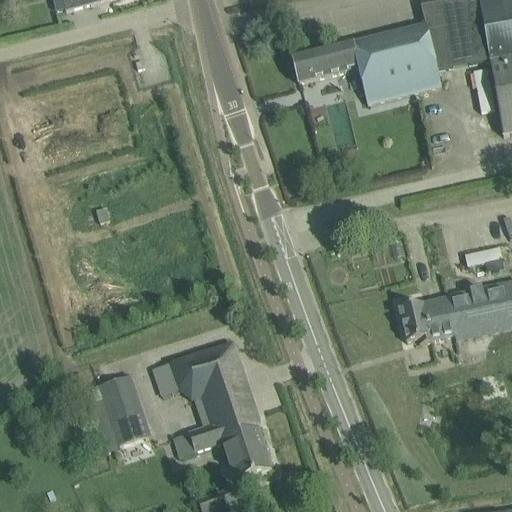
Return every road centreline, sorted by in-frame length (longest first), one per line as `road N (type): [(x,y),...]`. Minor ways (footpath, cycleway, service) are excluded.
road 1 (tertiary): [(383,511),(324,369),(201,5)]
road 2 (unknown): [(269,214),(511,167)]
road 3 (unclassified): [(0,57),(201,5)]
